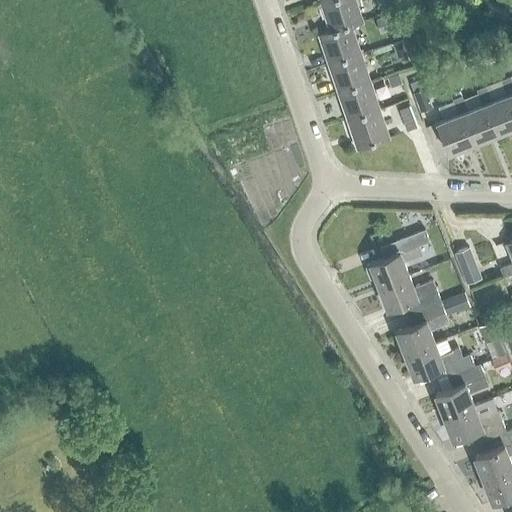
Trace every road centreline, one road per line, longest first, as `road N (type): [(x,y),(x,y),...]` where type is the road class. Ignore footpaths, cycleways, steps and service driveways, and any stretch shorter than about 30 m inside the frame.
road 1 (residential): [(463,511),(308,263),(306,221),(329,186)]
road 2 (residential): [(329,186),(266,0)]
road 3 (residential): [(511,197),(329,186)]
